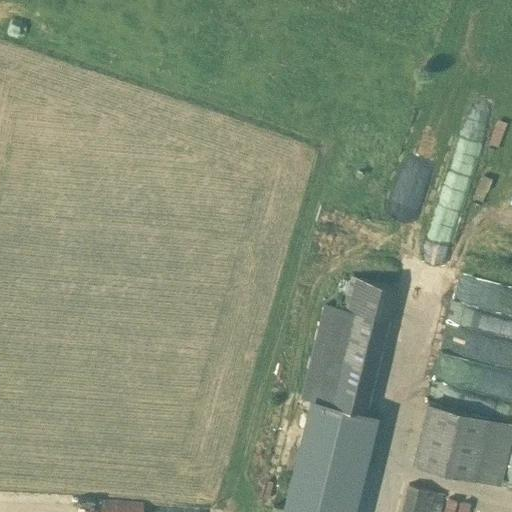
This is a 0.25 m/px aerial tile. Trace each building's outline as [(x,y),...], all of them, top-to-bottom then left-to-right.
[(434,221),(431,246),(461,250),(464,224),(434,221)] [(325,403),(363,411),(393,284),(350,274),(342,308),(323,304),(301,397),(325,403)] [(299,511),(339,511),(363,411),(325,403),(299,511)] [(488,418),(428,404),(414,463),(473,477),(488,418)] [(444,511),(449,491),(414,485),(408,511),(444,511)] [(142,511),(143,505),(102,503),(101,511),(142,511)]
